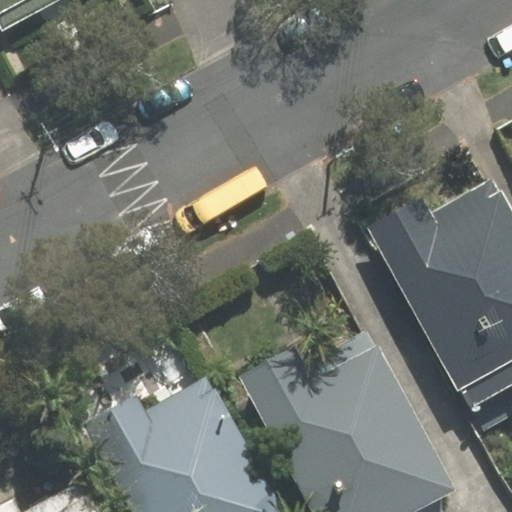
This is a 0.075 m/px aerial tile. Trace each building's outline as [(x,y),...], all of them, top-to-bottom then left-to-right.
[(0,0),(0,20),(36,0),(0,0)] [(423,203),(367,232),(461,414),(508,389),(511,396),(511,220),(496,190),(433,222),(423,203)] [(441,511),(453,506),(357,319),(235,381),(302,511),(441,511)] [(119,511),(274,511),(205,377),(140,411),(135,401),(77,430),(119,511)] [(99,511),(93,500),(68,511),(20,511),(16,505),(2,511),(99,511)]
